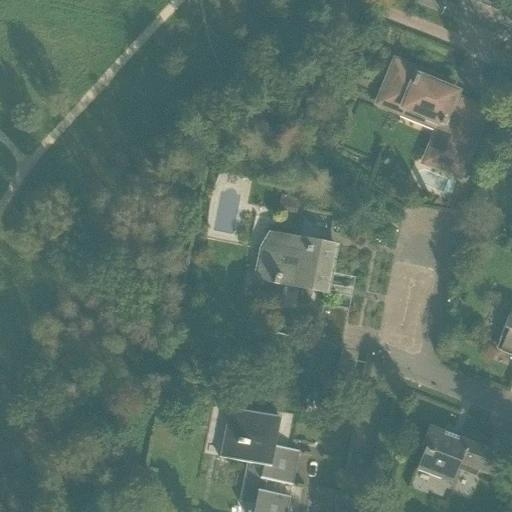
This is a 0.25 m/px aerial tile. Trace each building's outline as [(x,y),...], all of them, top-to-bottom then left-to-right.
[(391,67),(384,85),(381,92),(382,93),(378,105),(401,114),(403,109),(440,124),(427,154),(448,163),(444,171),(459,177),(486,111),(454,98),(456,93),(438,86),(439,80),(395,62),(393,67),(391,67)] [(316,140),(313,146),(328,152),(333,140),(319,134),(318,134),(316,140)] [(281,196),(278,211),(295,215),(299,199),(281,196)] [(279,284),(306,290),(326,293),(334,248),(268,235),(259,248),(253,279),(273,283),(275,276),(280,277),(279,284)] [(316,342),(341,347),(348,310),(323,305),(316,342)] [(511,312),(510,312),(503,331),(507,332),(499,353),(511,357),(511,312)] [(289,498),(257,491),(260,480),(292,486),(292,485),(290,484),(296,453),(298,454),(298,452),(273,447),(279,419),(228,409),(228,410),(229,411),(220,458),(219,457),(218,459),(249,465),(242,501),(254,503),(252,511),(284,511),(287,499),(289,499),(289,498)] [(490,477),(492,473),(499,454),(428,428),(420,450),(423,451),(417,467),(453,480),(457,471),(476,478),(478,472),(490,477)]
